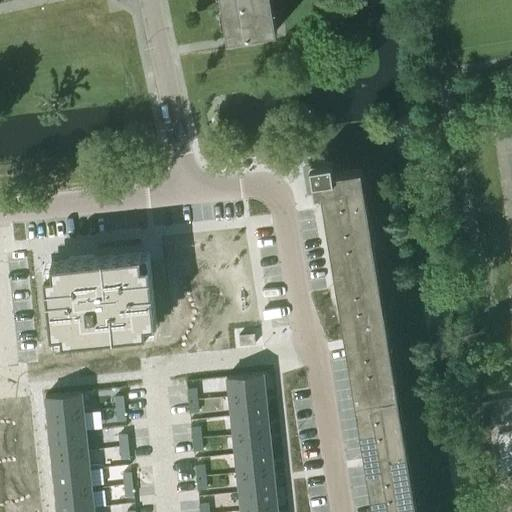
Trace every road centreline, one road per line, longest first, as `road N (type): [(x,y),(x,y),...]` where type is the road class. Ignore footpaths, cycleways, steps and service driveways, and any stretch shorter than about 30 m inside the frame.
road 1 (residential): [(190,194),(281,187),(303,345),(340,511)]
road 2 (residential): [(190,194),(144,0)]
road 3 (residential): [(0,214),(190,194)]
